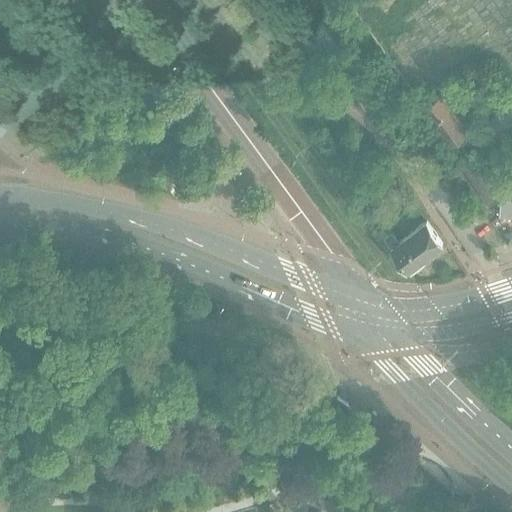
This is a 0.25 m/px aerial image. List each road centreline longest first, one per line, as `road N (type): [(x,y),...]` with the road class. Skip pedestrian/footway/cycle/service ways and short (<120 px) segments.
road 1 (secondary): [(0,228),(79,227),(117,238),(368,337)]
road 2 (tertiary): [(357,298),(143,0)]
road 3 (secondary): [(357,298),(129,217),(10,195)]
road 4 (tertiary): [(368,337),(394,374),(511,487)]
road 5 (tertiary): [(511,449),(398,336)]
road 6 (secondary): [(511,288),(427,309),(357,298)]
